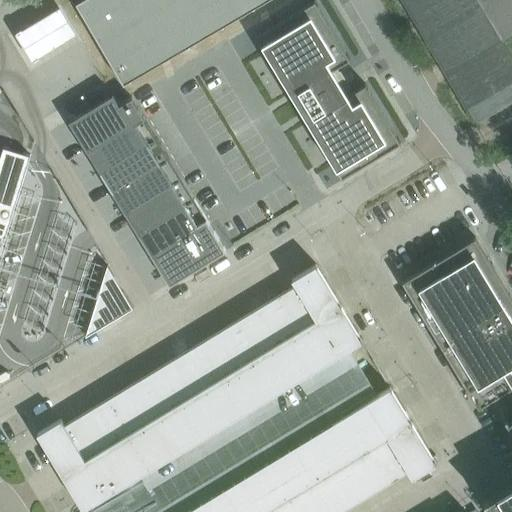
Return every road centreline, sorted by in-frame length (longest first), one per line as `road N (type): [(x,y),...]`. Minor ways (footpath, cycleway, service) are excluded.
road 1 (unclassified): [(328,209),(483,466),(407,511)]
road 2 (unknown): [(295,167),(222,61),(210,59),(170,82),(166,101),(220,188),(238,201),(252,196)]
road 3 (unclassified): [(0,55),(150,317)]
road 4 (unclassified): [(150,317),(328,209)]
road 5 (unclassified): [(0,409),(150,317)]
road 6 (unclassified): [(448,137),(360,0)]
road 7 (unclassified): [(328,209),(448,137)]
